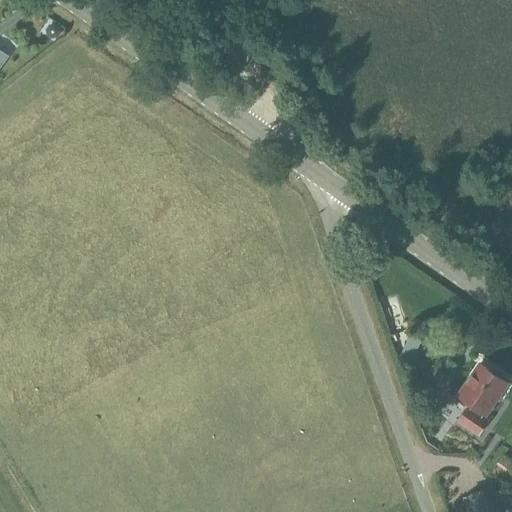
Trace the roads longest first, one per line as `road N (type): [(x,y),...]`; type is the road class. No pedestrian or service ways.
road 1 (unclassified): [(431,511),(312,168)]
road 2 (tertiary): [(312,168),(71,0)]
road 3 (tertiary): [(511,310),(312,168)]
road 4 (track): [(297,157),(209,0)]
